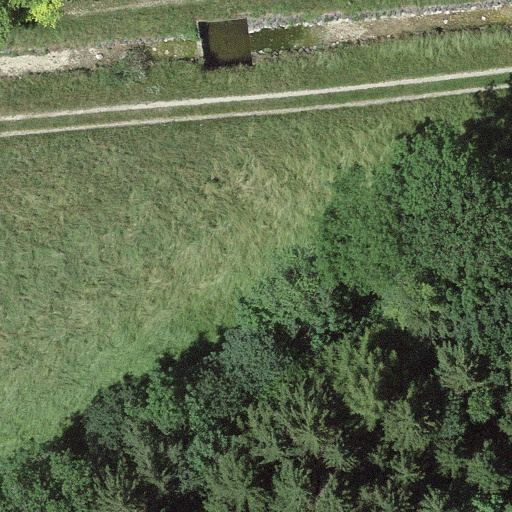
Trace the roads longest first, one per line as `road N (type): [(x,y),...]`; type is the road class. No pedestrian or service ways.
road 1 (track): [(0,124),(511,68)]
road 2 (track): [(147,0),(0,15)]
